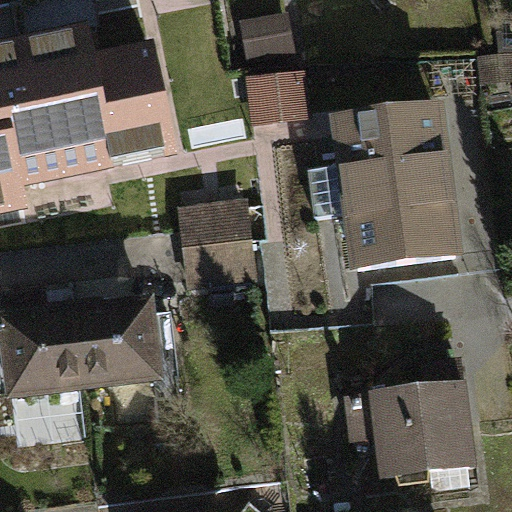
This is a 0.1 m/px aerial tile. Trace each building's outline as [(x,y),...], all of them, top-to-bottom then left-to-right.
[(250,60),(292,51),(285,17),(242,25),(250,60)] [(0,213),(21,209),(17,187),(171,156),(150,57),(90,69),(84,38),(0,55),(0,213)] [(511,79),(511,59),(485,62),(487,81),(511,79)] [(307,120),(303,77),(253,81),(257,125),(307,120)] [(351,216),(359,272),(456,260),(437,114),(340,126),(345,169),(310,173),(316,220),(351,216)] [(187,213),(194,295),(260,289),(253,207),(187,213)] [(13,396),(86,388),(75,303),(47,306),(45,293),(0,298),(0,325),(5,325),(13,396)] [(104,300),(75,303),(86,388),(156,380),(158,400),(180,398),(170,316),(150,318),(149,309),(105,314),(104,300)] [(382,415),(393,495),(484,483),(472,402),(382,415)]
